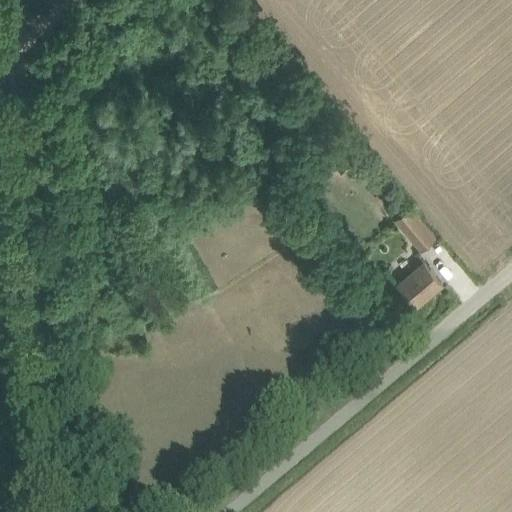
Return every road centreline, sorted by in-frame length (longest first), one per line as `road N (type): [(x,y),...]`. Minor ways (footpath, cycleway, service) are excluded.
road 1 (track): [(62,511),(15,39)]
road 2 (unclassified): [(228,511),(511,272)]
